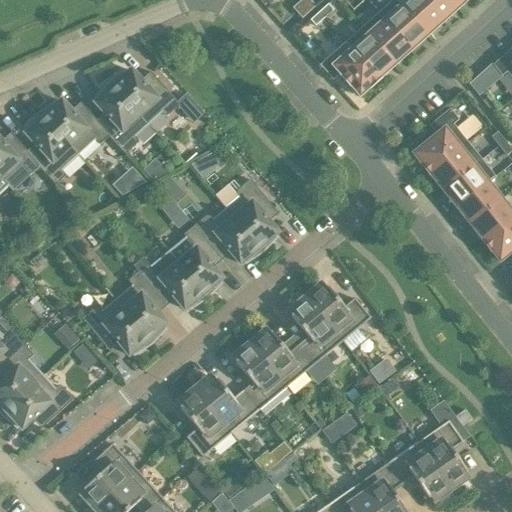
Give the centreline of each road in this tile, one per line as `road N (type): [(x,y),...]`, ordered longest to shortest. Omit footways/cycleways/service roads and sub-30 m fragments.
road 1 (residential): [(23,486),(383,183)]
road 2 (residential): [(351,144),(511,0)]
road 3 (residential): [(383,183),(511,345)]
road 4 (residential): [(0,84),(188,0)]
road 5 (residential): [(209,0),(229,10),(351,144)]
